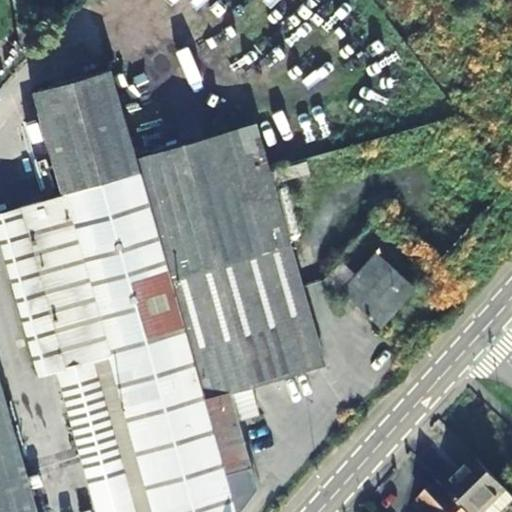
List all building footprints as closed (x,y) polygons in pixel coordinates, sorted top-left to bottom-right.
[(0,212),(0,240),(38,374),(54,371),(93,511),(178,511),(177,507),(198,500),(202,511),(230,511),(232,511),(131,156),(107,70),(28,94),(55,197),(0,212)] [(251,125),(131,156),(232,511),(255,486),(236,420),(242,407),(238,390),(321,366),(251,125)] [(342,288),(377,325),(410,289),(373,253),(353,274),(337,261),(322,283),(336,294),(342,288)] [(31,511),(0,404),(0,511),(31,511)] [(472,455),(442,484),(468,511),(471,511),(500,484),(472,455)] [(427,511),(468,511),(442,484),(436,478),(415,498),(428,511),(427,511)]
